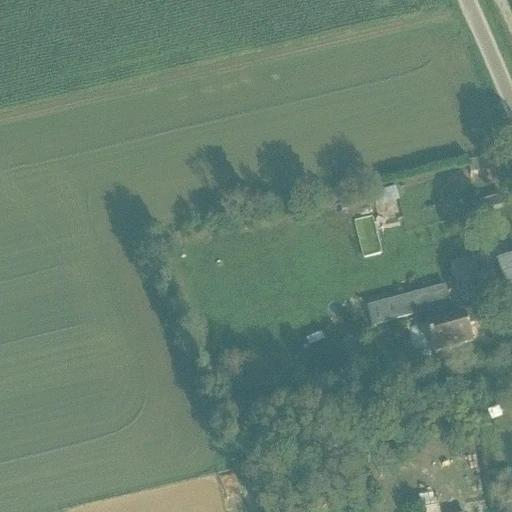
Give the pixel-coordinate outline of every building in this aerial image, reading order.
[(490,158),(470,162),(472,175),(493,171),(490,158)] [(400,212),(415,210),(414,195),(398,197),(400,212)] [(457,246),(461,258),(497,247),(493,235),(457,246)] [(493,283),(484,254),(450,264),(459,293),(493,283)] [(446,290),(400,303),(404,318),(450,305),(446,290)] [(497,316),(491,297),(471,303),(477,322),(497,316)] [(472,344),(464,315),(425,326),(434,355),(472,344)] [(374,343),(356,346),(359,365),(377,362),(374,343)] [(466,511),(465,499),(449,502),(450,511),(466,511)] [(442,511),(441,502),(424,505),(425,511),(442,511)]
